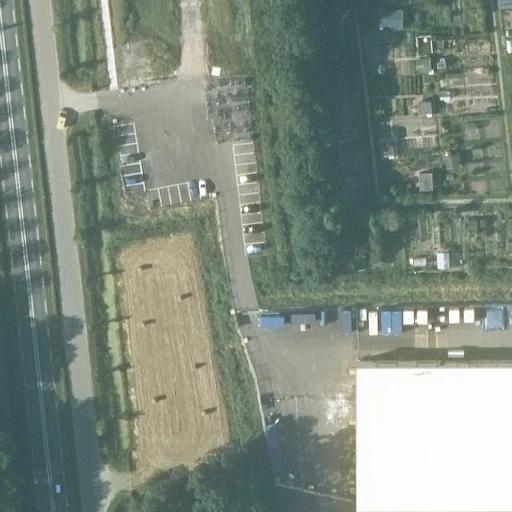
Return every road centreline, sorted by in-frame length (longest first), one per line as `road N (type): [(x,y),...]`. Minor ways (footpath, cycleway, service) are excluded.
road 1 (unclassified): [(91,511),(37,0)]
road 2 (primary): [(51,511),(0,30)]
